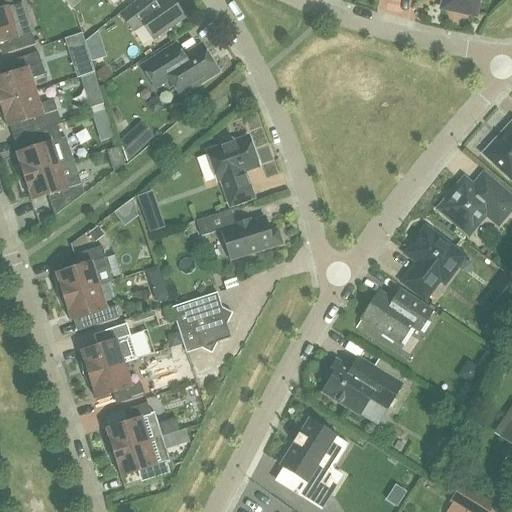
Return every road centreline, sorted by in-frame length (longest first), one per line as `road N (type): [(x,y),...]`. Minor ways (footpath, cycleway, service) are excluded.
road 1 (residential): [(330,292),(297,165),(216,0)]
road 2 (residential): [(96,511),(0,212)]
road 3 (residential): [(330,292),(424,161),(511,65)]
road 4 (residential): [(211,511),(330,292)]
road 5 (residential): [(511,63),(428,46),(296,0)]
